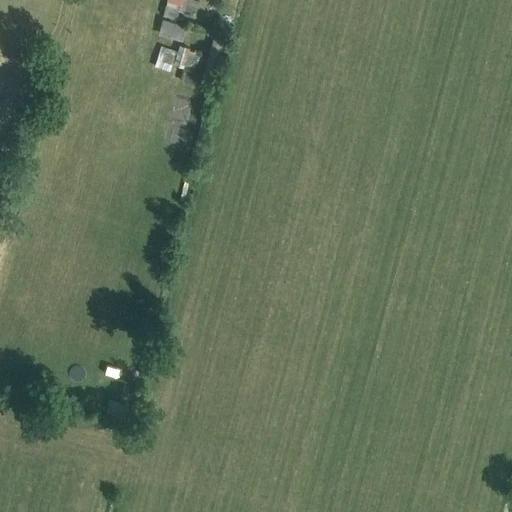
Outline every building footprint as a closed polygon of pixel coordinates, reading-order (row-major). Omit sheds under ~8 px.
[(166,0),(163,15),(177,19),(179,10),(185,12),(185,10),(196,13),(199,0),(166,0)] [(181,41),(186,25),(162,18),(157,34),(181,41)] [(179,44),(173,64),(183,67),(194,71),(200,53),(189,49),(189,48),(179,44)] [(175,51),(159,46),(152,67),(168,72),(175,51)] [(183,67),(179,80),(195,85),(199,72),(194,71),(183,67)]
